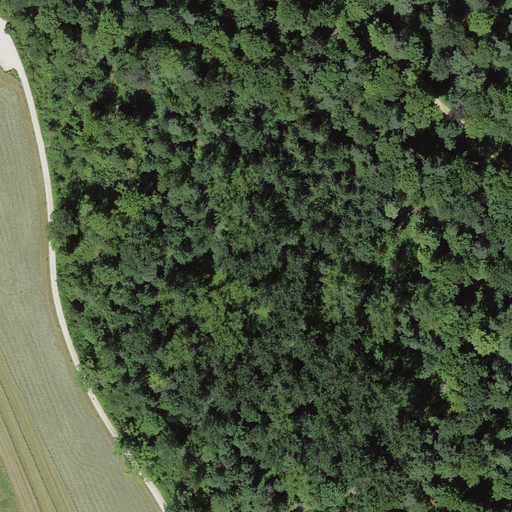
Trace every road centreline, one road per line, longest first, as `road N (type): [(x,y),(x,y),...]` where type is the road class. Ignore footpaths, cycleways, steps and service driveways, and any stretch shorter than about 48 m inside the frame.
road 1 (track): [(0,27),(18,60),(53,193),(58,306),(73,351),(94,401),(165,511)]
road 2 (track): [(511,154),(415,85),(337,0)]
